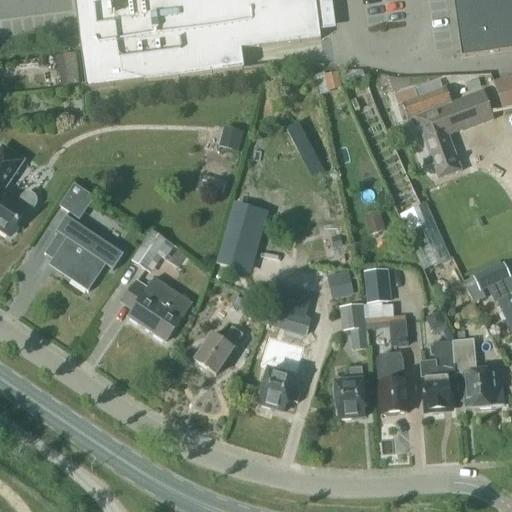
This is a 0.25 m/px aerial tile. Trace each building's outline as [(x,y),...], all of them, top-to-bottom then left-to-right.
[(315,0),(317,0),(73,0),(78,32),(85,90),(243,70),(240,51),(320,41),(315,0)] [(511,0),(452,0),(461,58),(511,50),(511,0)] [(79,86),(75,54),(56,57),(60,88),(79,86)] [(323,77),(327,93),(341,89),(337,73),(323,77)] [(511,113),(511,79),(494,85),(504,116),(511,113)] [(461,133),(493,121),(483,92),(452,104),(446,89),(417,99),(414,90),(394,97),(398,107),(402,105),(408,121),(416,118),(428,150),(420,153),(425,168),(433,165),(438,180),(460,172),(447,137),(461,131),(461,133)] [(287,131),(299,155),(310,149),(298,125),(287,131)] [(238,153),(243,134),(223,129),(218,148),(238,153)] [(0,231),(9,238),(23,217),(26,219),(35,206),(36,203),(35,200),(34,197),(31,195),(27,195),(23,195),(21,198),(18,203),(2,192),(22,162),(2,149),(0,151),(0,231)] [(86,194),(74,185),(58,208),(70,216),(72,217),(86,195),(87,194),(86,194)] [(423,271),(450,260),(426,205),(400,216),(423,271)] [(385,233),(380,213),(364,217),(370,237),(385,233)] [(58,235),(44,255),(54,262),(57,258),(58,258),(59,257),(66,262),(62,268),(60,272),(87,291),(86,293),(88,294),(106,267),(110,270),(110,271),(112,272),(123,256),(122,256),(121,258),(65,221),(66,218),(65,218),(55,234),(56,234),(58,235)] [(130,262),(145,273),(166,242),(151,231),(130,262)] [(275,266),(285,266),(286,250),(276,250),(275,266)] [(511,279),(503,264),(464,283),(470,296),(479,292),(480,294),(511,279)] [(364,274),(367,306),(385,304),(382,272),(364,274)] [(352,274),(330,277),(332,301),(354,298),(352,274)] [(166,343),(181,320),(182,321),(192,306),(154,279),(147,290),(137,283),(122,304),(133,311),(128,318),(166,343)] [(285,291),(273,287),(266,310),(269,310),(264,326),(306,338),(311,321),(305,319),(311,298),(285,291)] [(511,335),(511,296),(497,304),(511,335)] [(232,307),(245,313),(249,303),(236,298),(232,307)] [(363,306),(339,309),(340,321),(364,318),(363,306)] [(403,318),(365,321),(366,330),(390,327),(390,332),(391,349),(407,347),(405,318),(403,318)] [(233,350),(241,337),(231,330),(222,344),(212,336),(194,363),(216,377),(233,351),(233,350)] [(366,331),(350,333),(352,353),(367,351),(366,337),(367,337),(366,334),(366,331)] [(452,343),(454,373),(455,373),(455,376),(464,375),(467,410),(476,409),(476,411),(494,409),(493,399),(502,399),(501,380),(492,381),(491,373),(488,373),(488,370),(476,371),(473,342),(452,343)] [(452,373),(454,373),(452,343),(433,345),(435,363),(420,364),(424,415),(450,413),(448,380),(452,380),(452,373)] [(396,415),(406,414),(404,382),(402,361),(400,355),(379,356),(377,360),(381,416),(383,416),(385,418),(394,417),(396,415)] [(294,380),(298,368),(283,363),(279,375),(268,372),(270,363),(268,363),(261,386),(263,387),(257,405),(259,406),(259,408),(272,411),(272,410),(284,413),(294,380)] [(353,419),(365,418),(362,383),(361,370),(346,371),(347,384),(335,385),(334,376),(332,377),(334,401),(335,401),(337,420),(339,420),(339,422),(353,421),(353,419)]
